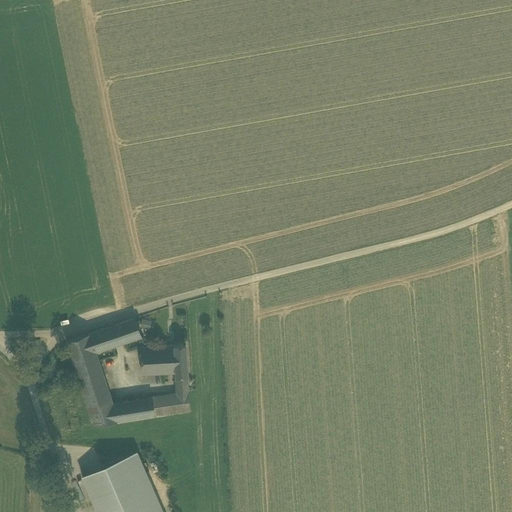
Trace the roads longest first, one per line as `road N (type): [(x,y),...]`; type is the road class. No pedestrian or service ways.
road 1 (unclassified): [(511,203),(450,229),(60,333)]
road 2 (unclassified): [(78,511),(25,373)]
